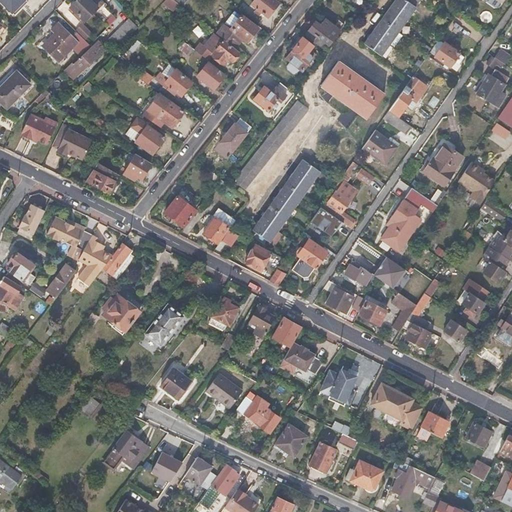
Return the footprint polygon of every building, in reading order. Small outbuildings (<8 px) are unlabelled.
[(29,0),(0,0),(0,7),(10,19),(24,5),(29,0)] [(101,0),(78,0),(71,8),(75,12),(72,15),(79,22),(82,19),(84,21),(98,8),(96,6),(101,0)] [(173,0),(166,0),(163,3),(174,12),(179,5),(173,0)] [(271,0),(253,0),(250,4),(267,18),(277,4),(271,0)] [(353,0),(351,0),(346,6),(358,15),(363,8),(353,0)] [(403,0),(403,1),(401,0),(396,0),(364,46),(381,58),(382,57),(389,47),(390,46),(398,34),(416,10),(414,9),(420,0),(403,0)] [(240,17),(233,12),(216,34),(234,49),(242,39),(247,43),(258,30),(241,16),(240,17)] [(136,25),(130,19),(109,40),(118,49),(132,34),(139,28),(136,25)] [(320,27),(315,23),(305,36),(327,54),(331,49),(328,46),(344,26),(339,22),(334,27),(325,20),(320,27)] [(82,23),(75,30),(76,31),(85,40),(92,33),(82,23)] [(52,30),(56,33),(43,46),(58,61),(76,43),(85,51),(90,45),(85,40),(76,31),(71,37),(58,24),(52,30)] [(398,34),(390,46),(394,49),(403,37),(398,34)] [(204,47),(200,44),(195,51),(206,60),(212,54),(213,55),(212,56),(223,65),(227,60),(231,63),(238,55),(213,35),(204,47)] [(319,52),(302,39),(286,59),(302,72),(319,52)] [(105,48),(98,41),(75,64),(73,63),(65,70),(74,79),(105,48)] [(184,42),(180,47),(191,55),(195,51),(184,42)] [(449,46),(443,42),(434,55),(449,66),(454,60),(458,64),(464,56),(458,53),(459,53),(457,52),(449,46)] [(393,49),(389,47),(382,57),(386,60),(393,49)] [(510,58),(497,50),(492,57),(504,66),(510,58)] [(338,63),(320,88),(365,121),(384,96),(338,63)] [(208,64),(197,77),(213,90),(224,77),(208,64)] [(190,82),(175,70),(165,83),(170,87),(168,89),(174,95),(176,92),(180,96),(190,83),(190,82)] [(489,77),(489,76),(477,94),(498,108),(506,95),(499,91),(507,79),(494,70),(489,77)] [(140,71),(136,76),(140,78),(147,84),(151,79),(140,71)] [(29,85),(16,72),(0,88),(0,103),(6,109),(29,85)] [(418,80),(413,77),(389,111),(399,118),(403,113),(402,112),(411,99),(411,98),(407,95),(418,80)] [(427,87),(418,80),(407,95),(411,98),(411,99),(416,103),(427,87)] [(264,87),(254,99),(268,111),(269,109),(272,111),(275,107),(281,112),(294,95),(280,84),(272,94),(264,87)] [(163,122),(171,128),(182,113),(168,101),(158,94),(142,116),(159,128),(163,122)] [(511,97),(498,118),(511,127),(511,97)] [(308,110),(297,102),(234,182),(244,191),(308,110)] [(389,111),(383,119),(408,136),(413,129),(399,118),(389,111)] [(46,122),(30,115),(21,133),(22,134),(21,136),(36,143),(37,141),(45,145),(55,124),(47,120),(46,122)] [(251,127),(240,118),(220,144),(232,153),(251,127)] [(137,119),(124,136),(152,155),(164,138),(137,119)] [(496,123),(491,132),(505,141),(510,133),(496,123)] [(68,128),(63,126),(52,148),(81,163),(91,142),(67,131),(68,128)] [(397,147),(375,131),(363,148),(385,164),(397,147)] [(429,158),(431,159),(422,171),(443,186),(463,158),(454,152),(457,147),(443,138),(429,158)] [(150,165),(135,156),(121,177),(132,184),(136,178),(141,180),(150,165)] [(320,171),(304,159),(253,230),(269,242),(320,171)] [(119,175),(98,164),(86,182),(109,194),(119,175)] [(480,170),(471,164),(458,184),(472,193),(469,199),(479,205),(494,183),(482,175),(478,172),(480,170)] [(360,169),(355,178),(369,187),(374,179),(360,169)] [(331,192),(335,195),(324,209),(330,214),(350,228),(355,221),(342,212),(357,191),(344,181),(342,183),(339,181),(331,192)] [(437,207),(411,188),(385,225),(389,228),(381,240),(399,252),(420,221),(413,216),(421,205),(432,213),(437,207)] [(177,196),(178,197),(165,213),(183,227),(196,211),(189,205),(194,199),(182,190),(177,196)] [(486,200),(481,209),(501,223),(507,214),(486,200)] [(44,212),(35,207),(23,231),(33,236),(44,212)] [(324,209),(321,207),(312,219),(322,226),(330,214),(324,209)] [(212,217),(215,219),(203,234),(216,244),(228,228),(230,229),(236,221),(219,208),(212,217)] [(54,217),(44,235),(56,241),(57,240),(70,247),(66,255),(77,261),(81,254),(91,235),(84,232),(65,222),(54,217)] [(67,219),(65,222),(84,232),(85,229),(67,219)] [(506,238),(499,234),(490,248),(509,261),(510,261),(511,258),(511,232),(506,238)] [(99,239),(91,235),(81,254),(90,260),(78,278),(88,287),(94,280),(103,268),(113,256),(96,247),(99,239)] [(298,255),(300,257),(292,270),(303,278),(308,277),(315,267),(316,268),(327,252),(309,239),(298,255)] [(127,249),(121,244),(113,256),(103,268),(117,279),(133,258),(125,252),(127,249)] [(255,244),(248,258),(247,263),(249,265),(252,267),(261,272),(271,252),(255,244)] [(482,258),(491,264),(484,273),(498,284),(506,273),(503,271),(509,261),(490,248),(482,258)] [(10,265),(7,270),(23,281),(36,263),(27,256),(27,255),(21,250),(17,255),(16,253),(8,264),(10,265)] [(371,272),(375,266),(351,250),(347,256),(371,272)] [(403,268),(383,255),(370,273),(390,286),(403,268)] [(361,268),(352,261),(345,274),(366,285),(371,276),(360,270),(361,268)] [(73,269),(66,264),(46,291),(56,298),(76,270),(74,268),(73,269)] [(285,275),(277,270),(269,282),(278,287),(285,275)] [(0,282),(0,300),(15,310),(23,296),(18,293),(21,287),(4,277),(0,282)] [(433,282),(428,279),(412,304),(417,307),(425,294),(433,282)] [(434,279),(433,282),(425,294),(430,298),(440,283),(434,279)] [(469,294),(462,304),(467,308),(465,312),(472,318),(475,314),(476,315),(484,304),(481,303),(489,292),(470,280),(463,290),(464,290),(469,294)] [(353,298),(335,288),(326,304),(345,315),(353,298)] [(457,301),(462,304),(469,294),(464,290),(457,301)] [(406,302),(391,291),(382,305),(388,310),(393,304),(400,309),(403,306),(406,302)] [(430,298),(425,294),(417,307),(413,313),(407,322),(413,325),(417,318),(430,298)] [(139,312),(117,296),(103,315),(116,324),(112,329),(121,336),(139,312)] [(365,300),(358,296),(353,305),(361,309),(366,300),(365,300)] [(237,308),(220,299),(208,324),(223,331),(226,325),(228,327),(237,308)] [(406,302),(403,306),(413,313),(417,307),(412,304),(407,300),(406,302)] [(378,307),(367,301),(359,316),(379,327),(384,318),(375,313),(378,307)] [(183,317),(165,303),(142,332),(160,347),(183,317)] [(274,314),(258,305),(248,324),(254,328),(252,333),(261,338),(274,314)] [(387,311),(378,307),(375,313),(384,318),(387,311)] [(511,317),(502,329),(511,336),(511,349),(511,317)] [(301,328),(283,318),(272,337),(290,347),(293,342),(301,328)] [(407,322),(400,318),(393,328),(400,332),(407,322)] [(429,324),(417,318),(413,325),(426,331),(429,324)] [(456,325),(451,321),(444,331),(459,341),(466,331),(461,328),(462,325),(458,322),(456,325)] [(0,323),(0,333),(9,340),(15,333),(0,323)] [(426,331),(413,325),(406,339),(425,348),(432,334),(426,331)] [(235,338),(229,335),(221,347),(228,351),(235,338)] [(263,341),(255,337),(245,353),(247,354),(239,366),(245,370),(250,362),(257,351),(263,341)] [(267,343),(263,341),(257,351),(261,353),(267,343)] [(293,342),(290,347),(283,360),(305,372),(307,369),(315,374),(324,361),(314,356),(315,354),(308,350),(308,348),(301,344),(300,345),(293,342)] [(188,380),(172,369),(159,386),(176,398),(188,380)] [(339,375),(329,370),(325,381),(349,392),(356,377),(341,370),(339,375)] [(235,384),(219,373),(206,390),(222,402),(235,384)] [(243,390),(235,384),(222,402),(230,407),(243,390)] [(381,384),(370,404),(401,420),(399,423),(411,430),(423,408),(411,401),(412,400),(381,384)] [(253,402),(256,397),(248,392),(245,396),(253,402)] [(99,404),(88,395),(78,408),(89,416),(99,404)] [(254,420),(253,421),(269,432),(279,417),(265,407),(268,403),(257,396),(256,397),(253,402),(245,396),(236,409),(244,414),(245,413),(254,420)] [(448,422),(428,412),(420,428),(440,438),(448,422)] [(307,436),(288,423),(274,443),(293,456),(307,436)] [(491,433),(473,424),(466,439),(483,447),(491,433)] [(351,428),(343,425),(340,432),(342,433),(347,436),(351,428)] [(149,446),(127,430),(103,462),(113,469),(121,459),(133,468),(149,446)] [(347,436),(342,433),(337,443),(354,451),(358,441),(347,436)] [(511,437),(508,436),(500,452),(511,457),(511,437)] [(336,450),(320,442),(309,464),(325,471),(336,450)] [(173,452),(164,447),(151,472),(161,477),(171,457),(173,452)] [(444,456),(439,454),(428,474),(434,477),(442,459),(444,456)] [(201,460),(196,457),(184,475),(207,490),(217,476),(208,471),(211,467),(201,460)] [(470,473),(485,479),(491,464),(476,458),(470,473)] [(0,459),(0,477),(12,486),(20,475),(0,459)] [(447,461),(442,459),(434,477),(438,479),(447,461)] [(382,472),(359,461),(350,481),(373,491),(382,472)] [(225,464),(217,476),(207,490),(197,504),(203,508),(216,489),(225,495),(239,476),(234,472),(235,471),(225,464)] [(399,470),(396,476),(409,482),(410,478),(429,487),(434,477),(428,474),(409,465),(405,473),(399,470)] [(511,490),(507,488),(501,501),(511,507),(511,506),(511,490)] [(246,495),(237,489),(224,507),(231,511),(252,511),(257,506),(245,497),(246,495)] [(435,497),(426,493),(422,502),(431,506),(433,503),(435,497)] [(246,495),(245,497),(257,506),(258,504),(246,495)] [(433,503),(438,505),(434,511),(460,511),(461,511),(440,501),(441,500),(435,497),(433,503)] [(289,511),(292,505),(276,498),(269,511),(289,511)] [(118,511),(148,511),(144,509),(142,511),(137,511),(133,509),(135,507),(126,501),(118,511)]
